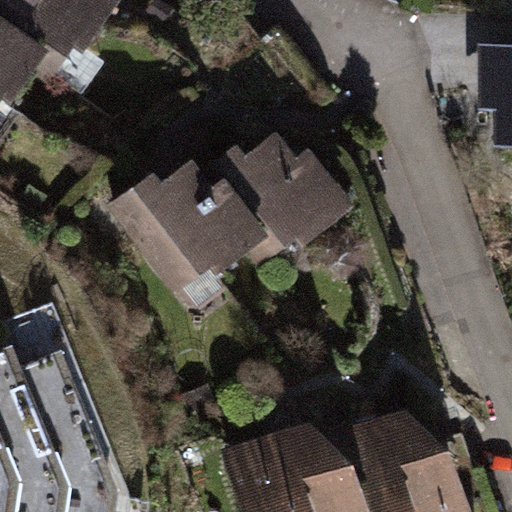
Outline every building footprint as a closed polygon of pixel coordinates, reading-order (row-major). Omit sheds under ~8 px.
[(125,7),(114,0),(0,0),(0,11),(61,52),(84,68),(125,7)] [(0,11),(0,115),(13,124),(61,52),(0,11)] [(511,57),(482,58),(484,155),(511,154),(511,57)] [(298,128),(224,180),(271,246),(282,262),(356,209),(298,128)] [(203,150),(116,211),(184,307),(271,246),(224,180),(203,150)] [(0,511),(159,511),(160,504),(138,494),(50,312),(0,322),(0,511)] [(333,426),(233,461),(250,511),(362,511),(345,461),(333,426)] [(459,511),(431,431),(345,461),(362,511),(459,511)]
